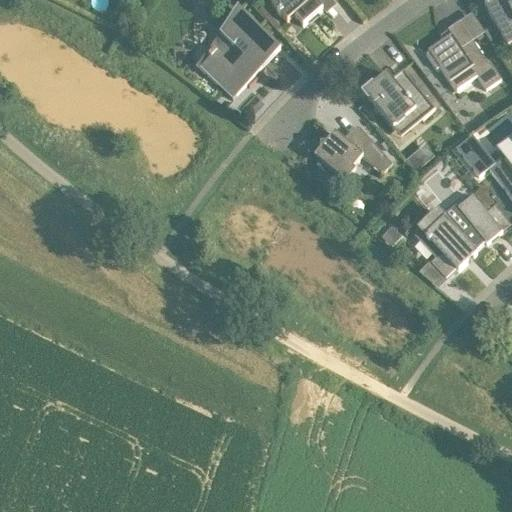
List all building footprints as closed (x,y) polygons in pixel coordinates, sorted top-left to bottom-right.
[(266,0),(272,6),(270,7),(287,26),(295,20),(303,30),(322,13),(314,3),(317,0),(266,0)] [(500,0),(484,9),(507,51),(511,48),(511,3),(510,0),(500,0)] [(277,52),(237,13),(219,37),(243,61),(232,72),(216,56),(217,55),(214,53),(208,59),(210,60),(200,71),(233,103),(264,72),(261,69),(277,52)] [(426,58),(436,73),(439,71),(456,95),(477,81),(486,94),(501,84),(488,65),(487,66),(459,25),(447,33),(451,38),(428,53),(429,55),(426,58)] [(386,79),(365,97),(393,131),(405,121),(411,122),(417,117),(422,123),(434,113),(407,81),(396,90),(386,79)] [(344,181),(346,180),(362,161),(382,178),(393,168),(359,131),(344,145),(320,147),(320,153),(314,160),(322,167),(322,169),(322,171),(322,173),(323,175),(324,177),(325,178),(327,180),(328,182),(331,183),(333,184),(335,184),(338,184),(340,183),(342,182),(344,181)] [(483,177),(470,161),(482,151),(472,139),(456,152),(479,180),(483,177)] [(511,171),(504,162),(490,173),(511,204),(511,171)] [(494,208),(481,192),(475,196),(489,212),(494,208)] [(502,236),(472,199),(457,211),(471,228),(460,239),(437,215),(419,233),(441,257),(431,267),(446,282),(456,272),(458,275),(477,257),(475,255),(485,246),(487,248),(502,236)]
